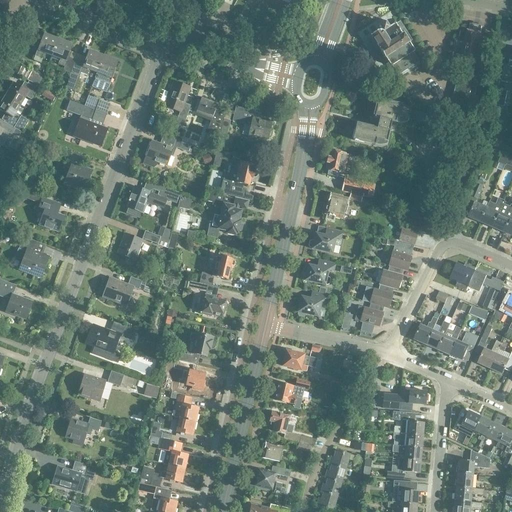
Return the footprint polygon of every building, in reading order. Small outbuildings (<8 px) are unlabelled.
[(370,36),(370,37),(366,39),(374,52),(378,50),(384,60),(385,59),(390,67),(391,67),(398,76),(419,63),(413,53),(414,52),(409,44),(412,42),(399,22),(388,29),(384,23),(379,27),(380,30),(370,36)] [(462,62),(476,64),(481,34),(482,26),(470,24),(470,25),(467,24),(464,25),(462,26),(460,29),(459,37),(456,37),(451,68),(461,70),(462,62)] [(44,54),(52,57),(58,40),(44,34),(40,47),(38,46),(35,56),(42,59),(44,54)] [(63,71),(71,74),(76,60),(68,57),(72,45),(58,40),(52,57),(60,60),(58,65),(64,67),(63,71)] [(85,64),(76,60),(71,74),(66,88),(74,91),(80,73),(87,75),(89,71),(97,74),(103,57),(89,51),(85,64)] [(511,56),(509,67),(509,68),(503,67),(500,82),(508,84),(508,79),(511,80),(511,56)] [(103,57),(97,74),(95,78),(110,84),(114,75),(112,74),(117,62),(103,57)] [(32,71),(27,80),(38,86),(43,76),(32,71)] [(449,114),(469,118),(475,95),(477,83),(457,78),(455,90),(449,114)] [(3,95),(5,96),(20,106),(26,97),(31,100),(37,89),(27,83),(23,90),(13,83),(9,90),(7,89),(3,95)] [(175,83),(171,94),(168,93),(165,101),(168,102),(166,106),(180,111),(177,119),(170,139),(175,140),(178,141),(185,122),(191,106),(194,98),(186,96),(189,88),(175,83)] [(504,107),(507,91),(494,89),(491,104),(504,107)] [(41,96),(51,102),(55,95),(45,90),(41,96)] [(20,106),(5,96),(3,95),(0,99),(0,101),(1,103),(0,104),(0,110),(8,116),(4,123),(20,133),(21,133),(28,121),(21,116),(20,118),(15,115),(20,106)] [(67,106),(70,97),(65,95),(62,104),(67,106)] [(84,107),(95,111),(99,101),(88,96),(84,107)] [(238,97),(236,103),(247,106),(248,99),(238,97)] [(208,129),(210,130),(204,152),(215,156),(219,140),(224,120),(225,114),(215,110),(217,105),(201,99),(196,114),(211,120),(208,129)] [(95,111),(84,107),(70,101),(66,111),(80,117),(92,121),(95,111)] [(356,123),(352,140),(374,146),(376,140),(386,142),(391,122),(395,123),(396,118),(407,120),(410,109),(378,101),(374,118),(379,119),(377,128),(356,123)] [(271,124),(258,121),(259,118),(250,116),(251,111),(235,107),(232,122),(243,125),(243,121),(251,123),(247,138),(256,140),(256,137),(268,140),(268,138),(270,137),(271,133),(270,131),(271,124)] [(18,137),(20,133),(4,123),(0,120),(0,144),(2,146),(6,140),(8,141),(12,133),(18,137)] [(73,137),(100,147),(107,130),(79,120),(73,137)] [(224,120),(219,140),(225,141),(230,121),(224,120)] [(190,146),(178,141),(175,140),(173,147),(176,148),(188,152),(189,149),(190,146)] [(145,159),(146,159),(145,160),(144,161),(143,164),(154,169),(158,164),(159,164),(166,166),(170,156),(172,149),(159,144),(152,142),(145,159)] [(21,153),(26,149),(22,144),(17,148),(21,153)] [(337,177),(338,174),(341,175),(341,173),(344,174),(351,176),(355,157),(346,155),(346,154),(329,150),(325,171),(328,172),(327,175),(337,177)] [(506,163),(510,155),(503,152),(499,161),(506,164),(506,163)] [(91,171),(79,167),(83,157),(71,153),(66,169),(70,170),(64,185),(84,192),(91,171)] [(201,157),(205,165),(211,162),(208,155),(201,157)] [(235,163),(233,170),(230,183),(223,181),(219,194),(227,196),(240,199),(240,198),(241,198),(244,197),(245,192),(241,189),(242,185),(248,186),(250,179),(252,179),(255,179),(257,177),(258,175),(256,173),(254,171),(255,167),(240,163),(240,164),(235,163)] [(353,180),(351,192),(372,197),(374,184),(353,180)] [(481,223),(490,202),(489,203),(484,201),(481,207),(476,204),(477,200),(483,187),(477,184),(467,207),(473,209),(469,217),(481,223)] [(160,197),(149,192),(135,187),(132,195),(131,195),(128,202),(129,202),(127,208),(125,213),(140,219),(142,213),(145,206),(144,205),(145,202),(163,209),(167,200),(177,204),(180,195),(174,192),(175,191),(163,187),(160,197)] [(40,193),(29,189),(25,198),(37,202),(40,193)] [(233,208),(235,199),(209,193),(207,202),(212,203),(212,206),(216,206),(211,227),(214,227),(218,228),(218,229),(227,231),(227,234),(235,235),(235,233),(237,233),(237,231),(241,232),(242,226),(239,224),(239,223),(238,222),(240,212),(232,210),(233,208)] [(363,197),(350,193),(349,199),(361,203),(363,197)] [(343,214),(345,215),(347,206),(345,206),(347,200),(329,196),(327,197),(326,199),(328,201),(324,216),(325,216),(324,220),(333,222),(334,219),(342,220),(343,214)] [(184,197),(181,205),(190,209),(193,200),(184,197)] [(493,228),(503,204),(505,201),(498,198),(496,205),(490,202),(481,223),(493,228)] [(44,211),(39,225),(58,232),(63,217),(57,215),(60,205),(43,199),(39,209),(44,211)] [(352,203),(351,207),(363,211),(364,207),(352,203)] [(505,233),(511,216),(511,205),(510,207),(503,204),(493,228),(505,233)] [(414,245),(418,233),(402,228),(398,241),(414,245)] [(314,235),(313,243),(311,242),(309,243),(308,247),(309,249),(311,250),(311,251),(331,255),(335,240),(340,241),(341,234),(326,230),(324,237),(314,235)] [(170,240),(169,240),(169,241),(145,231),(142,239),(168,249),(167,252),(166,252),(165,257),(171,256),(172,249),(168,248),(170,240)] [(171,234),(170,240),(168,248),(172,249),(175,249),(178,235),(171,234)] [(125,235),(118,254),(126,257),(127,255),(136,258),(142,241),(125,235)] [(23,237),(18,249),(15,258),(22,261),(19,271),(40,278),(43,270),(44,271),(49,258),(35,253),(39,243),(23,237)] [(393,247),(388,267),(402,271),(407,272),(411,258),(410,257),(411,252),(413,246),(387,240),(386,245),(393,247)] [(374,264),(381,266),(386,247),(371,244),(367,257),(375,259),(374,264)] [(199,284),(208,286),(211,287),(214,277),(227,280),(230,268),(233,269),(234,261),(218,257),(215,269),(209,267),(207,274),(201,273),(199,284)] [(324,287),(324,286),(326,286),(328,285),(329,281),(328,279),(326,279),(327,272),(332,273),(334,265),(318,262),(317,269),(307,266),(304,282),(324,287)] [(486,277),(481,274),(474,272),(476,268),(466,264),(464,267),(457,264),(454,272),(483,285),(486,277)] [(379,286),(392,290),(397,291),(401,277),(400,276),(402,271),(388,267),(387,273),(382,272),(379,286)] [(483,285),(454,272),(450,280),(457,283),(456,286),(467,291),(468,288),(474,290),(479,292),(483,285)] [(139,290),(141,285),(145,286),(146,283),(131,278),(128,286),(109,279),(102,298),(127,307),(134,289),(139,290)] [(504,283),(492,278),(489,287),(500,292),(504,283)] [(16,286),(0,279),(0,297),(5,300),(6,299),(11,301),(6,313),(25,321),(32,303),(12,296),(16,286)] [(208,286),(199,284),(188,281),(185,280),(182,297),(184,297),(186,288),(206,293),(208,286)] [(373,291),(370,304),(383,307),(388,309),(392,296),(391,295),(392,290),(379,286),(377,292),(373,291)] [(483,306),(493,310),(500,294),(490,289),(483,306)] [(304,317),(304,315),(317,318),(320,303),(325,304),(327,297),(311,293),(310,300),(300,298),(297,314),(298,314),(297,316),(298,318),(302,318),(304,317)] [(436,300),(444,303),(447,298),(438,294),(436,300)] [(205,295),(201,315),(211,317),(212,315),(222,317),(225,302),(213,300),(214,297),(205,295)] [(465,313),(467,307),(459,303),(457,309),(465,313)] [(382,313),(383,307),(370,304),(368,310),(364,308),(360,323),(378,328),(382,313)] [(503,306),(499,304),(495,311),(492,317),(499,321),(503,314),(499,313),(503,306)] [(472,307),(469,314),(486,320),(489,314),(472,307)] [(169,310),(168,317),(172,318),(175,319),(177,312),(169,310)] [(457,319),(463,321),(467,314),(460,311),(457,319)] [(415,340),(427,345),(433,332),(440,315),(437,313),(436,314),(435,313),(431,323),(429,322),(426,329),(421,326),(415,340)] [(439,351),(444,337),(450,324),(444,321),(438,334),(433,332),(427,345),(439,351)] [(341,329),(348,330),(350,324),(342,322),(341,329)] [(439,351),(450,356),(456,342),(463,326),(459,324),(457,327),(451,340),(444,337),(439,351)] [(120,337),(93,327),(87,344),(113,354),(120,337)] [(132,341),(136,331),(125,327),(121,337),(132,341)] [(491,369),(496,358),(496,356),(499,350),(503,342),(502,343),(496,341),(491,353),(485,351),(488,344),(486,344),(491,332),(486,329),(475,353),(483,356),(479,364),(491,369)] [(462,361),(463,359),(468,362),(479,337),(467,331),(461,344),(456,342),(450,356),(449,358),(455,361),(457,358),(462,361)] [(197,334),(197,335),(190,334),(189,341),(186,354),(175,352),(171,351),(169,359),(197,365),(199,356),(205,357),(207,349),(211,350),(212,349),(213,348),(214,347),(215,346),(214,344),(213,343),(212,342),(211,342),(212,338),(197,334)] [(503,342),(499,350),(504,353),(508,344),(503,342)] [(496,356),(496,358),(491,369),(503,374),(505,370),(511,372),(511,370),(511,351),(508,361),(496,356)] [(298,371),(306,373),(309,358),(303,357),(303,356),(285,352),(282,367),(293,370),(293,371),(297,372),(298,371)] [(350,370),(352,362),(343,360),(342,368),(350,370)] [(204,375),(185,371),(184,378),(188,379),(187,385),(193,386),(192,389),(203,391),(205,383),(203,382),(204,375)] [(334,371),(332,379),(332,378),(330,386),(343,389),(344,381),(343,381),(349,374),(334,371)] [(124,377),(113,373),(110,384),(120,387),(124,377)] [(100,403),(106,382),(85,376),(82,383),(83,383),(80,397),(100,403)] [(294,405),(296,398),(302,399),(304,390),(308,391),(310,383),(296,380),(294,388),(278,385),(275,401),(294,405)] [(147,397),(156,399),(159,388),(150,386),(147,397)] [(409,391),(408,396),(383,394),(382,409),(411,412),(412,405),(425,406),(426,392),(409,391)] [(179,419),(195,422),(198,409),(190,407),(192,399),(180,396),(181,394),(176,393),(171,392),(170,398),(176,400),(174,411),(175,411),(173,418),(179,419)] [(301,412),(305,413),(325,418),(327,411),(309,407),(308,408),(302,407),(301,412)] [(400,434),(422,436),(423,423),(414,422),(415,414),(392,412),(392,420),(401,420),(400,434)] [(461,426),(474,431),(480,417),(468,412),(461,426)] [(298,444),(310,447),(313,447),(317,440),(291,434),(293,427),(287,426),(289,418),(271,414),(270,422),(271,422),(270,425),(273,426),(272,432),(284,434),(283,440),(298,444)] [(474,431),(485,437),(492,423),(480,417),(474,431)] [(91,419),(89,426),(72,421),(67,438),(84,443),(88,429),(99,433),(102,423),(91,419)] [(195,422),(179,419),(176,432),(192,436),(195,422)] [(485,437),(497,443),(504,429),(492,423),(485,437)] [(135,436),(136,429),(129,428),(127,434),(135,436)] [(495,447),(502,450),(501,452),(506,454),(511,442),(511,432),(504,429),(497,443),(495,447)] [(150,437),(160,439),(161,439),(162,433),(159,432),(151,430),(150,437)] [(422,436),(400,434),(393,434),(392,440),(399,440),(399,447),(421,448),(422,436)] [(163,464),(166,465),(169,466),(185,469),(188,456),(180,454),(182,444),(170,441),(161,439),(160,439),(157,450),(165,451),(163,464)] [(278,463),(279,461),(282,447),(265,443),(265,444),(262,445),(262,448),(263,450),(261,459),(278,463)] [(310,447),(298,444),(296,450),(309,453),(310,447)] [(366,444),(365,451),(373,452),(374,445),(366,444)] [(421,448),(399,447),(392,446),(392,453),(405,454),(404,460),(420,461),(421,448)] [(346,470),(346,469),(348,460),(352,461),(354,457),(335,451),(333,458),(331,457),(328,465),(331,466),(346,470)] [(457,474),(472,475),(473,468),(489,469),(490,459),(470,451),(469,462),(458,461),(457,474)] [(511,462),(511,456),(508,454),(502,465),(509,469),(511,462)] [(420,461),(404,460),(398,459),(397,473),(387,472),(386,479),(403,480),(404,472),(419,473),(420,461)] [(89,466),(75,462),(72,472),(57,467),(52,485),(77,492),(78,489),(85,491),(89,480),(85,479),(89,466)] [(182,483),(185,469),(169,466),(166,465),(165,470),(168,471),(167,473),(161,472),(160,475),(153,473),(154,470),(143,468),(139,484),(155,488),(155,487),(159,488),(161,479),(166,480),(182,483)] [(324,479),(327,480),(342,484),(344,475),(350,476),(352,471),(346,469),(346,470),(331,466),(329,472),(327,471),(324,479)] [(271,489),(274,475),(289,478),(291,471),(272,467),(270,474),(258,471),(255,486),(271,489)] [(455,487),(471,489),(472,475),(457,474),(455,487)] [(342,484),(327,480),(325,486),(323,485),(320,493),(323,493),(337,498),(342,484)] [(361,495),(369,496),(370,484),(362,483),(361,495)] [(171,491),(159,488),(155,487),(155,488),(150,511),(153,511),(174,511),(177,503),(169,501),(171,491)] [(454,501),(470,502),(471,495),(486,496),(486,494),(488,494),(488,491),(483,491),(484,490),(471,489),(455,487),(454,501)] [(400,504),(416,505),(417,492),(401,491),(400,504)] [(337,498),(323,493),(321,500),(318,499),(316,507),(333,511),(337,498)] [(511,502),(511,495),(505,494),(503,500),(511,502)] [(470,502),(454,501),(453,511),(468,511),(469,509),(481,510),(482,504),(470,502)] [(70,511),(83,511),(85,507),(71,503),(68,511),(70,511)] [(415,511),(416,505),(400,504),(388,503),(387,507),(393,508),(392,509),(391,511),(415,511)]
